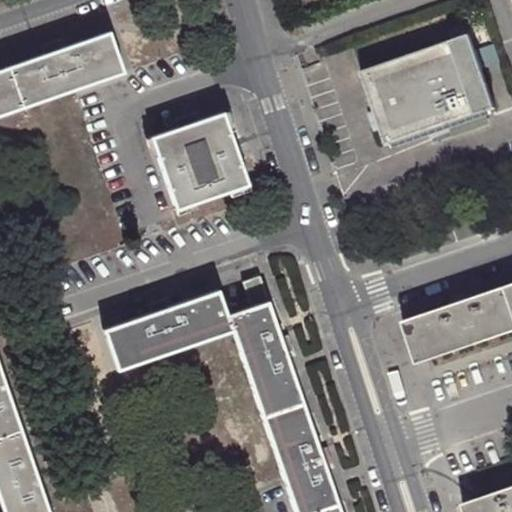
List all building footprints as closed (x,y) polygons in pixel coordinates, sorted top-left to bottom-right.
[(7,70),(21,108),(119,73),(105,35),(7,70)] [(499,109),(473,35),(362,73),(388,148),(499,109)] [(0,115),(21,108),(7,70),(0,72),(0,115)] [(252,185),(226,112),(191,125),(151,139),(177,212),(252,185)] [(511,221),(511,192),(382,237),(391,263),(511,221)] [(451,307),(402,323),(416,362),(511,329),(511,304),(506,288),(451,307)] [(101,333),(114,372),(231,332),(224,312),(218,293),(165,311),(101,333)] [(261,414),(300,400),(278,339),(263,299),(224,312),(231,332),(261,414)] [(0,432),(23,424),(0,358),(0,432)] [(295,511),(304,511),(335,501),(317,449),(300,400),(261,414),(295,511)] [(54,511),(23,424),(0,432),(0,481),(11,511),(54,511)] [(511,511),(511,487),(463,504),(466,511),(511,511)] [(339,511),(335,501),(304,511),(339,511)]
